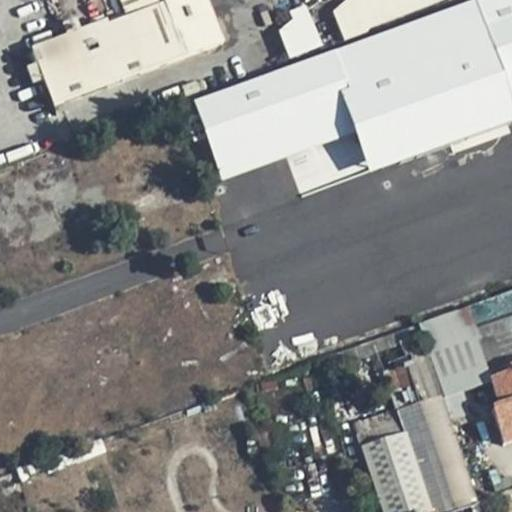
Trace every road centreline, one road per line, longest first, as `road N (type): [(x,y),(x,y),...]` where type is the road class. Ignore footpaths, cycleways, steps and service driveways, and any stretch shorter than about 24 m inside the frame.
road 1 (unknown): [(0,322),(260,231),(511,164)]
road 2 (unknown): [(0,142),(252,46),(262,32),(250,0)]
